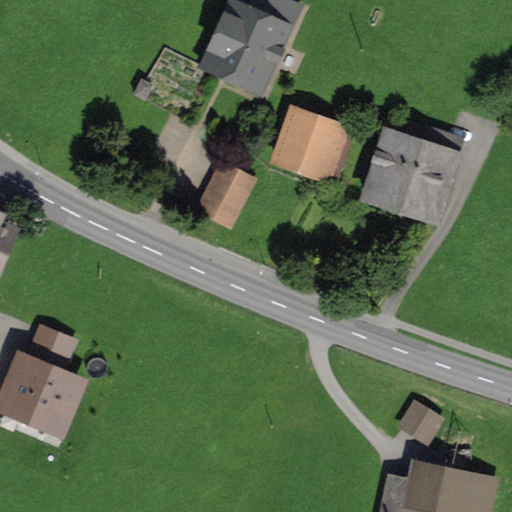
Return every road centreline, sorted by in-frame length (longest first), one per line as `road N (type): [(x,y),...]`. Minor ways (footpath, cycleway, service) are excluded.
road 1 (secondary): [(0,174),(324,324),(511,387)]
road 2 (unknown): [(358,335),(443,230),(495,116)]
